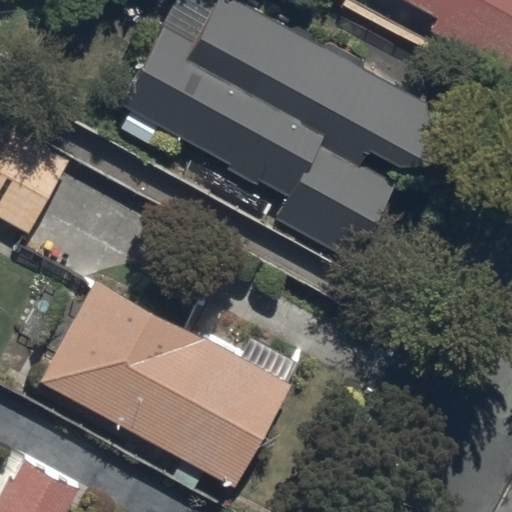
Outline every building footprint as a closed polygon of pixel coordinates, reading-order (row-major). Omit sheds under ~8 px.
[(368,152),(403,171),(436,111),(228,0),(176,0),(118,107),(228,167),(224,173),(278,202),(270,218),(352,263),(393,188),(358,169),(368,152)] [(511,69),(511,0),(399,0),(436,20),(429,32),(508,76),(511,69)] [(0,222),(27,237),(65,161),(0,126),(0,222)] [(245,338),(234,359),(96,282),(40,386),(233,490),(288,388),(284,386),(295,365),(245,338)] [(66,511),(77,494),(24,464),(0,505),(0,511),(66,511)]
